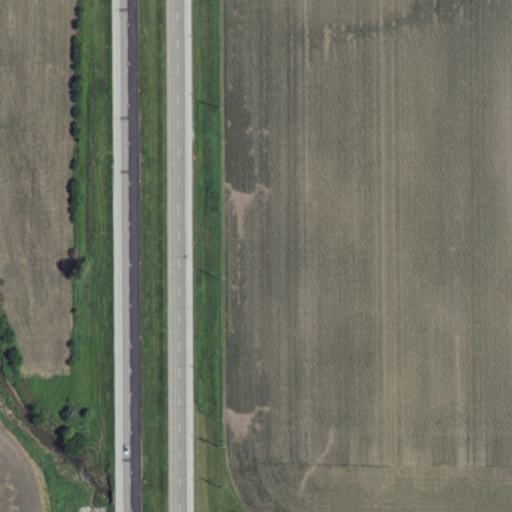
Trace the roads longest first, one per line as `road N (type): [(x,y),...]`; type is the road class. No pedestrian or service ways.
road 1 (trunk): [(180,511),(177,0)]
road 2 (trunk): [(120,0),(121,511)]
